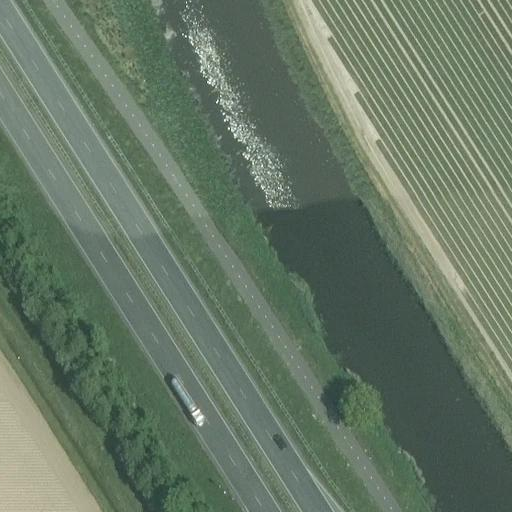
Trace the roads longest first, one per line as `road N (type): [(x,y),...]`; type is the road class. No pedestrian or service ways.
road 1 (trunk): [(316,511),(0,12)]
road 2 (trunk): [(0,96),(263,511)]
